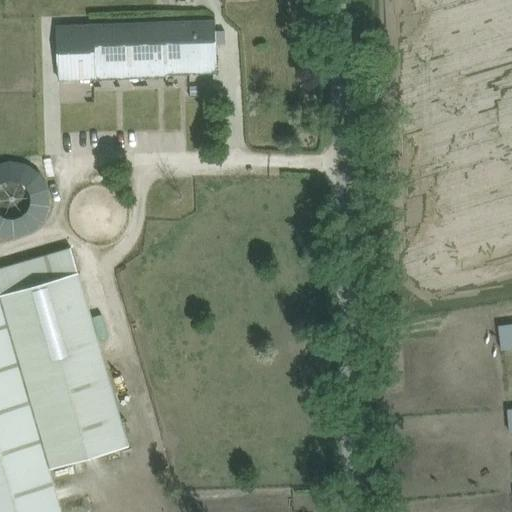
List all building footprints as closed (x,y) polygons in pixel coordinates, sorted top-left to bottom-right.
[(95,23),(96,78),(167,77),(166,74),(217,73),(216,41),(222,41),(221,35),(216,35),(215,20),(95,23)] [(199,86),(191,86),(191,96),(199,96),(199,86)] [(0,166),(0,233),(52,231),(49,163),(0,166)] [(178,236),(177,220),(152,221),(153,237),(178,236)] [(129,445),(83,287),(72,248),(0,268),(0,290),(1,295),(0,295),(0,511),(62,511),(50,468),(129,445)] [(109,336),(102,314),(93,317),(100,339),(109,336)]
